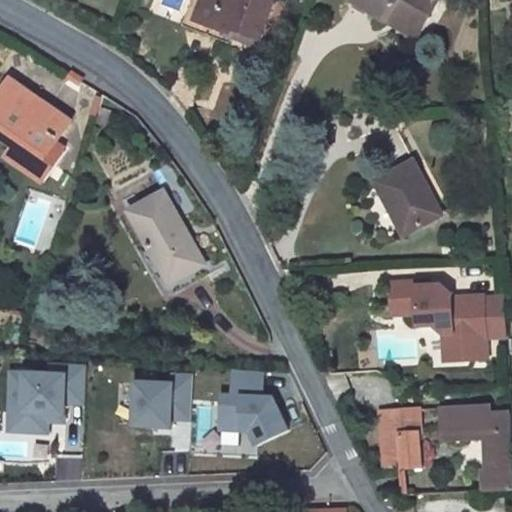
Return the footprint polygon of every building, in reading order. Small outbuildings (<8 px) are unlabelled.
[(273,6),(257,0),(203,0),(195,22),(223,33),(222,37),(256,51),(273,6)] [(416,31),(440,1),(438,0),(358,0),(381,16),(387,9),(416,31)] [(381,16),(411,38),(416,31),(387,9),(381,16)] [(4,91),(0,97),(0,139),(19,150),(9,167),(46,188),(65,156),(53,149),(66,127),(4,91)] [(439,211),(409,159),(373,181),(402,231),(439,211)] [(170,163),(153,172),(164,193),(182,184),(170,163)] [(208,267),(164,193),(131,213),(153,250),(149,253),(170,289),(208,267)] [(415,278),(389,280),(391,312),(415,311),(416,323),(432,322),(441,331),(442,346),(464,344),(464,357),(486,355),(483,292),(451,294),(451,290),(441,282),(421,283),(415,283),(415,278)] [(464,344),(442,346),(443,358),(464,357),(464,344)] [(289,430),(274,398),(263,397),(264,372),(234,369),(233,396),(222,395),(221,430),(251,432),(258,445),(289,430)] [(53,422),(76,422),(76,371),(11,371),(11,435),(53,435),(53,422)] [(192,420),(194,376),(173,375),(172,384),(136,383),(134,426),(171,428),(172,419),(192,420)] [(492,431),(494,474),(484,475),(484,491),(511,489),(511,450),(511,430),(510,413),(485,415),(484,403),(446,405),(447,432),(448,442),(465,441),(464,432),(492,431)] [(419,408),(381,410),(383,465),(421,463),(419,408)]
